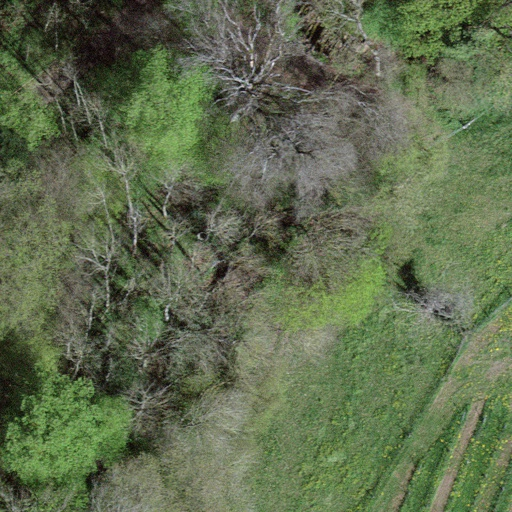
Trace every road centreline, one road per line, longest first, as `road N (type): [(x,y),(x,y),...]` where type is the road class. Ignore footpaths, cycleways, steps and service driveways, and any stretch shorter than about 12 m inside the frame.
road 1 (track): [(211,0),(348,164),(475,226),(511,229)]
road 2 (track): [(0,135),(154,0)]
